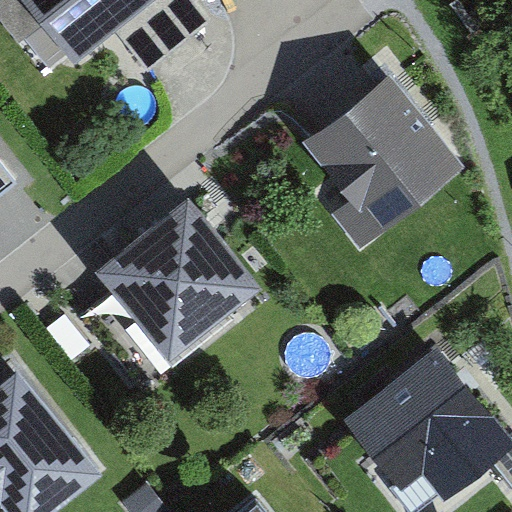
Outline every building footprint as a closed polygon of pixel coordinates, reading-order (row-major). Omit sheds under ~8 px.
[(2,0),(61,67),(100,34),(143,84),(203,32),(174,0),(2,0)] [(375,245),(454,177),(372,82),(293,150),(375,245)] [(0,194),(9,187),(0,176),(0,194)] [(157,362),(241,290),(169,206),(85,279),(157,362)] [(400,511),(440,511),(494,469),(511,491),(511,441),(438,348),(335,430),(400,511)] [(0,511),(55,511),(93,481),(3,373),(0,375),(0,511)] [(254,511),(243,499),(227,511),(254,511)]
